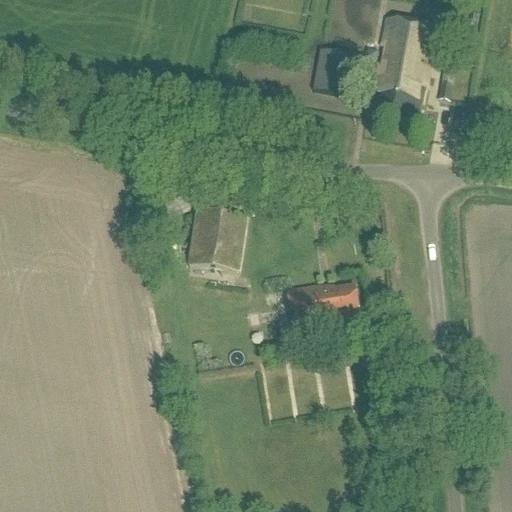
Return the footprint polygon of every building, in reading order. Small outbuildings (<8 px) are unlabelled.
[(437,34),(388,25),(371,120),(417,129),(423,95),(426,94),(437,34)] [(349,47),(323,42),(314,96),(340,100),(349,47)] [(458,70),(445,68),(438,104),(450,107),(458,70)] [(244,222),(196,216),(189,271),(237,277),(244,222)] [(323,301),(322,294),(289,299),(297,345),(341,337),(341,332),(363,328),(358,295),(323,301)]
